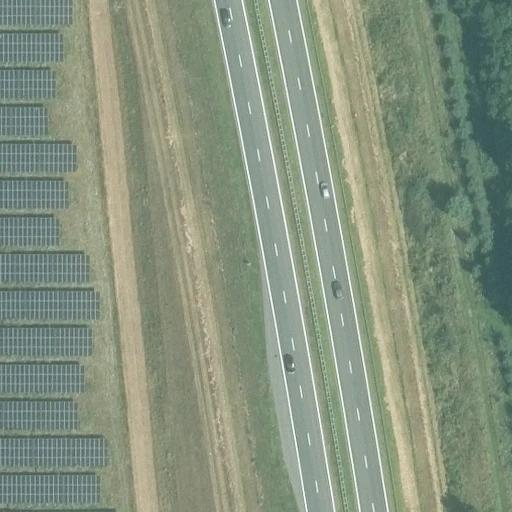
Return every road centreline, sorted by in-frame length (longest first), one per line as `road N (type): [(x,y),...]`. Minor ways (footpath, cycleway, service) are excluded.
road 1 (trunk): [(227,0),(320,511)]
road 2 (trunk): [(373,511),(281,0)]
